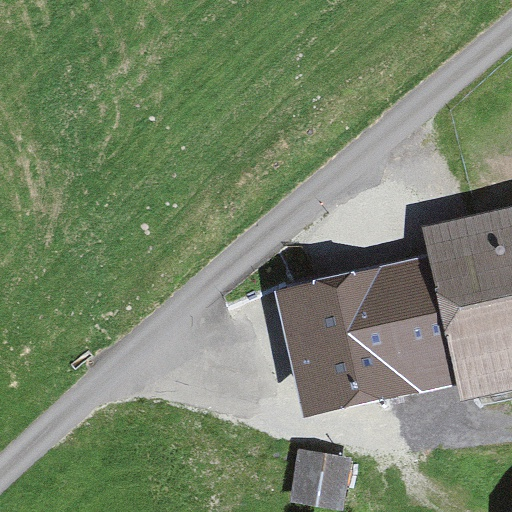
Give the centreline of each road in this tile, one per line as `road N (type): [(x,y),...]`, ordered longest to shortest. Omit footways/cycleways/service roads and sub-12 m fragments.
road 1 (track): [(0,475),(511,34)]
road 2 (track): [(125,361),(417,437),(511,427)]
